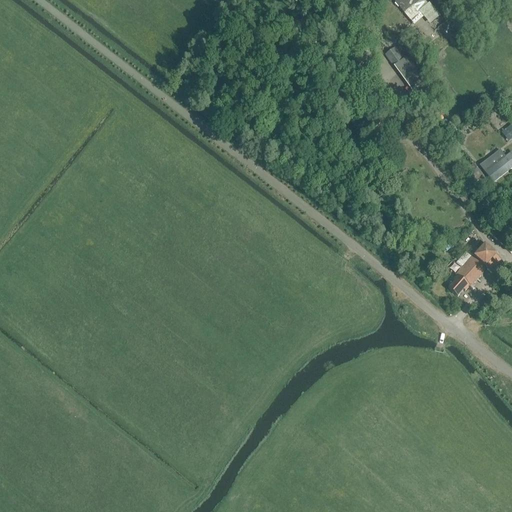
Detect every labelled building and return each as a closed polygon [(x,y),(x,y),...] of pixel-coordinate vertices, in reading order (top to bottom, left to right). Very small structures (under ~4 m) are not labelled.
[(395,0),(394,2),(403,13),(409,20),(422,9),(432,23),(439,18),(428,4),(427,5),(422,0),(395,0)] [(395,48),(385,55),(393,67),(403,59),(395,48)] [(502,97),(492,98),(492,107),(502,107),(502,97)] [(511,152),(505,158),(485,174),(493,184),(511,169),(511,152)] [(478,170),(469,176),(475,183),(484,177),(478,170)] [(491,236),(502,246),(511,234),(511,223),(506,218),(491,236)] [(450,241),(443,245),(447,252),(454,248),(450,241)] [(454,282),(455,283),(449,290),(458,297),(464,291),(466,292),(470,287),(471,288),(488,269),(494,275),(504,263),(483,245),(482,246),(477,241),(456,265),(462,270),(457,276),(458,277),(454,282)]
